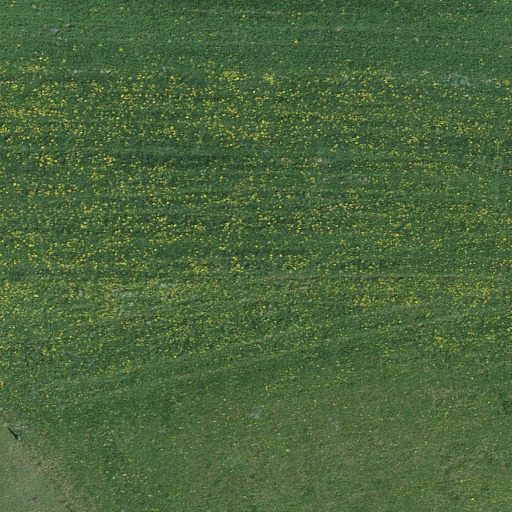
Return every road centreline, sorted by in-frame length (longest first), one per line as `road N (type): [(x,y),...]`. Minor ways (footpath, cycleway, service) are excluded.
road 1 (track): [(511,281),(143,287),(0,269)]
road 2 (track): [(0,379),(80,511)]
